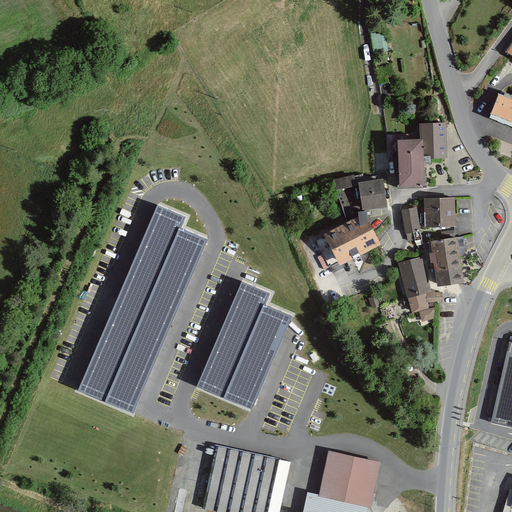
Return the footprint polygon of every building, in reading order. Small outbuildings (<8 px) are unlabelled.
[(374,51),(387,49),(385,31),(372,33),(374,51)] [(511,103),(497,97),(490,116),(511,124),(511,103)] [(416,142),(394,142),(394,190),(422,190),(421,162),(443,162),(443,125),(416,125),(416,142)] [(385,210),(381,182),(356,186),(360,214),(385,210)] [(454,228),(453,200),(421,201),(422,229),(454,228)] [(218,230),(161,205),(79,392),(136,417),(218,230)] [(419,234),(414,209),(399,212),(404,237),(419,234)] [(376,247),(361,217),(323,235),(338,265),(376,247)] [(455,239),(429,243),(435,288),(442,287),(461,285),(458,260),(455,239)] [(421,257),(396,264),(406,301),(431,294),(421,257)] [(270,291),(241,279),(195,389),(250,412),(290,316),(264,305),(270,291)] [(511,336),(510,336),(492,422),(511,426),(511,336)] [(280,511),(291,463),(216,446),(201,510),(210,511),(280,511)] [(368,511),(379,464),(326,452),(316,495),(305,493),(300,511),(368,511)] [(511,511),(511,492),(508,492),(501,511),(511,511)]
